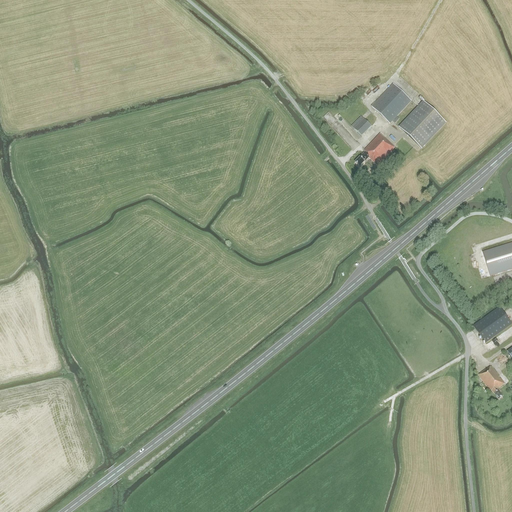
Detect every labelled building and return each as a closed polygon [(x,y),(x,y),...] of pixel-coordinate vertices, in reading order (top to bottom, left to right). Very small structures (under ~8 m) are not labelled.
[(411,101),(393,84),(372,107),(390,124),(411,101)] [(424,103),(400,128),(421,149),(446,123),(424,103)] [(329,112),(324,117),(336,127),(341,122),(329,112)] [(362,137),(372,127),(364,120),(354,129),(362,137)] [(378,166),(395,148),(380,134),(364,151),(365,152),(355,163),(359,168),(369,158),(374,163),(374,162),(378,166)] [(511,269),(511,243),(482,252),(490,276),(511,269)] [(485,343),(511,324),(500,307),(473,326),(485,343)] [(478,375),(485,384),(490,392),(492,391),(499,400),(503,397),(500,393),(501,392),(499,389),(505,384),(491,367),(488,369),(487,369),(478,375)]
